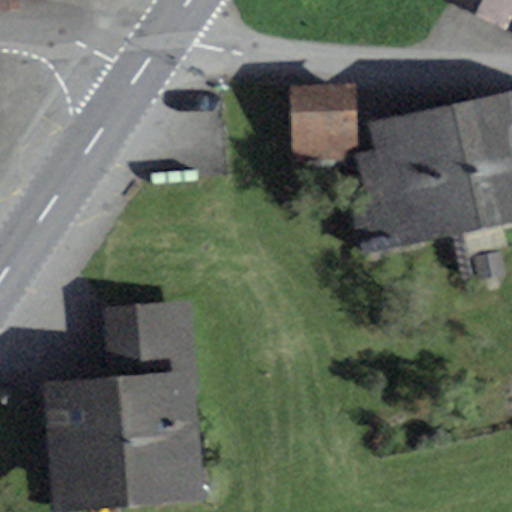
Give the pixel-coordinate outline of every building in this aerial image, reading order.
[(511,0),(464,0),(503,19),(511,0)] [(299,91),(299,153),(346,152),(345,89),(299,91)] [(511,104),(511,100),(456,111),(466,165),(442,171),(457,223),(468,255),(505,248),(502,210),(511,207),(511,104)] [(442,171),(466,165),(456,111),(383,125),(390,151),(363,156),(372,196),(351,201),(363,250),(397,242),(395,235),(457,223),(442,171)] [(184,480),(176,387),(188,386),(182,310),(111,315),(117,390),(61,395),(69,489),(184,480)]
